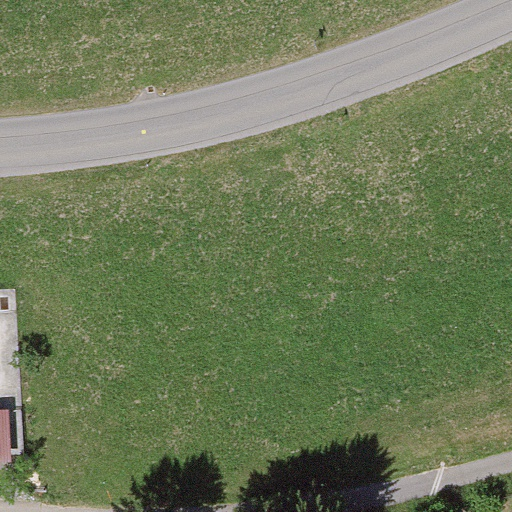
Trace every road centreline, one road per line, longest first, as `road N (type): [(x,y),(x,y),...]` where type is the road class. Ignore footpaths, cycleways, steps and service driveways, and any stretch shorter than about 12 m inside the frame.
road 1 (tertiary): [(0,154),(228,118),(511,13)]
road 2 (residential): [(240,511),(511,463)]
